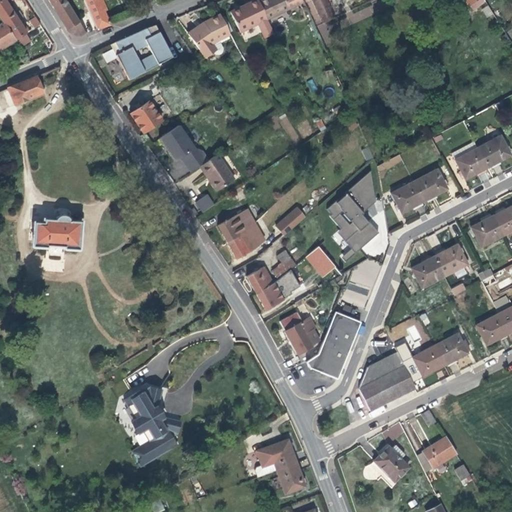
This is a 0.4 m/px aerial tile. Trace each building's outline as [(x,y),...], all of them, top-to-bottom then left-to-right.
[(7,5),(3,0),(0,0),(0,18),(1,21),(13,14),(7,5)] [(62,0),(47,0),(67,31),(78,35),(83,33),(62,0)] [(82,0),(96,29),(109,25),(103,11),(106,10),(101,0),(82,0)] [(258,1),(257,0),(252,0),(230,11),(239,31),(257,23),(263,36),(273,32),(266,19),(258,1)] [(301,2),(300,0),(258,0),(258,1),(266,19),(301,2)] [(324,0),(309,0),(321,24),(333,17),(324,0)] [(481,9),(486,18),(493,14),(488,5),(481,9)] [(25,33),(13,14),(1,21),(2,21),(14,40),(25,33)] [(229,34),(219,14),(202,22),(186,34),(203,59),(215,50),(211,44),(214,42),(229,34)] [(33,29),(40,24),(35,17),(29,21),(33,29)] [(0,49),(14,40),(2,21),(0,22),(0,49)] [(156,32),(152,25),(144,28),(147,34),(146,35),(148,37),(156,32)] [(147,34),(144,28),(113,42),(118,52),(114,55),(116,57),(115,58),(117,61),(127,79),(143,72),(159,64),(159,63),(170,57),(156,32),(148,37),(146,35),(147,34)] [(118,52),(113,42),(108,44),(114,55),(118,52)] [(192,59),(186,63),(190,68),(195,64),(192,59)] [(33,79),(32,75),(6,86),(12,102),(38,91),(37,87),(37,84),(35,79),(33,79)] [(307,82),(311,92),(317,89),(312,79),(307,82)] [(146,100),(127,113),(141,133),(159,120),(146,100)] [(182,135),(175,125),(156,138),(161,146),(162,146),(164,146),(167,151),(166,152),(165,153),(169,159),(174,160),(178,158),(187,173),(196,167),(204,161),(198,152),(190,148),(189,146),(189,142),(185,136),(182,135)] [(474,147),(484,167),(505,156),(494,136),(474,147)] [(362,158),(369,155),(365,144),(358,147),(362,158)] [(462,179),(484,167),(474,147),(452,159),(462,179)] [(377,166),(381,173),(403,161),(399,154),(377,166)] [(213,155),(204,161),(196,167),(212,192),(230,180),(213,155)] [(411,181),(422,202),(443,189),(432,169),(411,181)] [(347,221),(373,200),(368,172),(342,194),(343,196),(336,202),(335,200),(323,210),(328,216),(330,214),(333,218),(338,214),(341,211),(343,213),(341,215),(347,221)] [(401,213),(422,202),(411,181),(389,193),(401,213)] [(238,189),(236,186),(229,191),(231,194),(238,189)] [(204,195),(193,203),(199,212),(210,204),(204,195)] [(373,203),(373,200),(347,221),(347,222),(349,220),(350,222),(347,225),(340,231),(338,233),(350,248),(353,251),(374,232),(359,215),(360,214),(373,203)] [(511,203),(492,214),(503,235),(511,230),(511,203)] [(273,226),(281,235),(302,216),(294,207),(273,226)] [(216,224),(225,241),(235,259),(252,249),(262,240),(252,222),(245,208),(216,224)] [(328,216),(338,228),(345,222),(338,214),(333,218),(330,214),(328,216)] [(377,234),(360,214),(359,215),(374,232),(353,251),(350,248),(338,258),(343,263),(344,262),(341,258),(348,252),(351,256),(377,234)] [(503,235),(492,214),(470,226),(481,247),(503,235)] [(61,260),(62,249),(75,250),(76,249),(79,222),(68,221),(67,219),(64,216),(61,215),(56,216),(54,217),(52,220),(40,219),(40,223),(28,223),(28,231),(31,232),(30,245),(31,247),(45,248),(44,259),(48,259),(48,257),(58,257),(58,259),(61,260)] [(345,222),(338,228),(340,231),(347,225),(345,222)] [(456,243),(433,255),(444,275),(466,263),(456,243)] [(316,246),(304,256),(321,276),(332,267),(316,246)] [(276,257),(284,272),(292,266),(284,252),(276,257)] [(348,252),(341,258),(344,262),(351,256),(348,252)] [(444,275),(433,255),(411,267),(414,272),(412,273),(414,276),(416,275),(422,287),(444,275)] [(244,275),(254,292),(264,309),(281,300),(280,298),(289,293),(288,291),(297,286),(288,269),(271,283),(271,282),(261,265),(244,275)] [(455,295),(464,289),(461,284),(451,289),(455,295)] [(364,306),(367,293),(357,292),(358,287),(347,285),(344,302),(364,306)] [(504,297),(493,302),(496,308),(507,303),(504,297)] [(511,304),(498,312),(508,331),(511,328),(511,304)] [(307,365),(335,377),(359,320),(333,310),(318,346),(318,349),(304,358),(307,365)] [(508,331),(498,312),(476,324),(485,342),(508,331)] [(307,316),(282,330),(295,354),(311,345),(309,343),(303,332),(310,328),(313,326),(307,316)] [(413,341),(420,338),(414,325),(407,328),(413,341)] [(381,327),(375,330),(378,337),(385,333),(381,327)] [(303,332),(309,343),(316,339),(310,328),(303,332)] [(433,345),(444,364),(466,352),(456,333),(433,345)] [(374,344),(377,354),(391,350),(388,340),(374,344)] [(415,388),(411,381),(419,378),(414,368),(415,367),(410,357),(402,342),(394,346),(396,352),(367,367),(359,385),(357,389),(361,396),(367,410),(368,411),(415,388)] [(414,368),(419,378),(444,364),(433,345),(410,357),(415,367),(414,368)] [(145,388),(158,391),(160,386),(145,382),(139,386),(145,388)] [(139,389),(122,399),(133,417),(132,418),(129,424),(133,431),(139,431),(141,430),(147,440),(130,450),(132,454),(131,455),(134,462),(137,462),(138,465),(176,443),(170,435),(177,431),(179,421),(162,416),(155,405),(158,391),(145,388),(140,391),(139,389)] [(367,410),(361,396),(349,402),(356,415),(367,410)] [(432,422),(425,410),(416,416),(423,427),(432,422)] [(442,438),(413,457),(422,474),(452,454),(442,438)] [(274,470),(293,463),(284,439),(253,450),(258,465),(254,467),(252,470),(255,477),(274,470)] [(388,483),(404,467),(383,447),(368,463),(388,483)] [(302,485),(293,463),(274,470),(282,492),(302,485)] [(457,481),(465,475),(460,466),(452,472),(457,481)] [(160,501),(150,505),(152,511),(153,511),(162,508),(160,501)]
